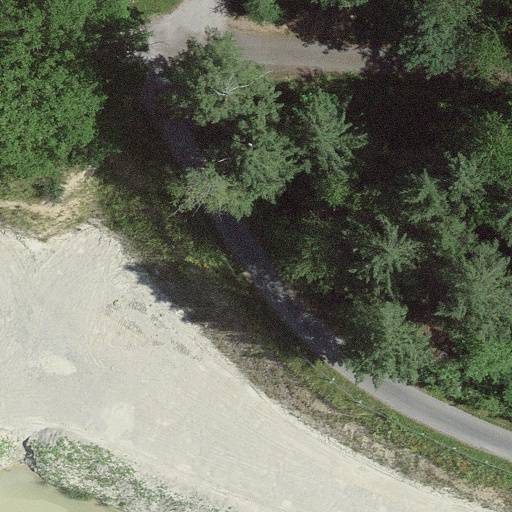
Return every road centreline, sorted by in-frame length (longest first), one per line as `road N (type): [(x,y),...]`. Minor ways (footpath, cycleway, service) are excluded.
road 1 (track): [(168,51),(166,120),(263,281),(363,375),(511,449)]
road 2 (residential): [(0,2),(45,24),(168,51)]
